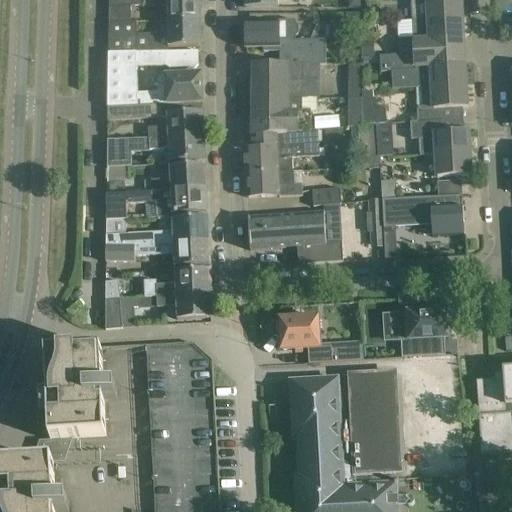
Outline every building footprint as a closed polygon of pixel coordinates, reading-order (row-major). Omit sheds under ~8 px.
[(110,0),(110,9),(145,9),(145,6),(158,6),(158,10),(167,10),(167,22),(200,22),(199,0),(110,0)] [(245,0),(246,9),(277,9),(277,0),(245,0)] [(350,0),(348,2),(348,10),(354,10),(360,10),(359,0),(350,0)] [(410,0),(412,23),(428,22),(462,19),(460,0),(410,0)] [(359,27),(358,25),(358,16),(346,16),(347,21),(354,27),(359,27)] [(399,56),(464,52),(462,19),(428,22),(412,23),(413,39),(398,40),(399,56)] [(167,22),(168,36),(168,49),(200,48),(200,22),(167,22)] [(280,65),(317,66),(325,66),(325,42),(295,42),(295,41),(296,41),(296,38),(298,36),(298,28),(295,26),(295,23),(295,22),(280,22),(279,26),(246,25),(246,50),(263,50),(263,54),(280,53),(280,65)] [(168,54),(168,49),(168,36),(136,36),(136,23),(110,23),(109,31),(109,56),(165,54),(168,54)] [(374,58),(374,44),(361,44),(362,58),(374,58)] [(464,52),(399,56),(390,57),(391,73),(415,72),(415,89),(466,87),(464,52)] [(165,54),(166,67),(170,70),(195,70),(198,66),(198,53),(168,54),(165,54)] [(166,67),(165,54),(109,56),(108,108),(136,107),(136,94),(138,94),(137,68),(166,67)] [(280,65),(253,66),(253,99),(308,99),(308,83),(317,83),(317,66),(280,65)] [(361,99),(361,92),(361,76),(361,66),(358,65),(348,66),(348,100),(357,100),(361,99)] [(136,107),(160,106),(201,104),(202,104),(201,76),(166,77),(166,86),(158,87),(158,93),(138,94),(136,94),(136,107)] [(466,87),(415,89),(416,90),(421,90),(422,109),(419,109),(419,111),(417,111),(418,124),(443,122),(443,110),(467,109),(466,87)] [(361,92),(361,99),(361,127),(387,125),(385,111),(376,112),(375,101),(374,101),(373,92),(362,93),(362,92),(361,92)] [(253,99),(253,138),(311,133),(311,114),(317,114),(317,100),(308,100),(308,99),(253,99)] [(351,129),(361,128),(361,127),(361,99),(357,100),(348,100),(348,129),(351,129)] [(106,122),(165,119),(165,116),(202,114),(201,104),(160,106),(136,107),(108,108),(106,108),(106,122)] [(147,140),(203,137),(202,114),(165,116),(165,119),(166,129),(147,130),(147,140)] [(443,122),(418,124),(410,125),(411,141),(420,141),(421,158),(436,157),(470,155),(468,132),(444,134),(443,122)] [(367,146),(368,155),(379,154),(378,127),(387,126),(387,125),(361,127),(361,128),(365,127),(366,146),(367,146)] [(361,128),(351,129),(352,148),(366,148),(366,146),(365,127),(361,128)] [(246,175),(291,173),(291,159),(318,159),(317,133),(311,133),(253,138),(253,151),(245,151),(246,175)] [(203,137),(147,140),(148,151),(166,150),(167,164),(204,162),(203,137)] [(107,141),(106,169),(107,169),(130,168),(130,141),(108,141),(107,141)] [(380,170),(379,154),(368,155),(369,171),(380,170)] [(471,177),(470,155),(436,157),(437,179),(471,177)] [(149,182),(150,193),(207,191),(205,166),(167,168),(168,181),(149,182)] [(292,187),(291,173),(246,175),(247,199),(267,198),(279,198),(302,197),(301,186),(292,187)] [(459,181),(436,182),(437,193),(460,192),(459,181)] [(108,184),(108,195),(123,194),(123,183),(108,184)] [(379,186),(366,188),(367,202),(380,201),(379,186)] [(207,191),(150,193),(123,194),(108,195),(107,195),(106,221),(126,220),(126,206),(155,205),(156,219),(170,218),(170,217),(208,215),(207,191)] [(341,205),(340,191),(312,193),(313,208),(341,205)] [(412,200),(382,202),(384,230),(396,229),(395,225),(411,224),(434,223),(434,234),(435,236),(432,237),(432,238),(432,239),(464,237),(464,235),(462,235),(462,233),(461,223),(464,223),(464,221),(463,221),(462,197),(412,200)] [(380,202),(368,202),(369,214),(382,213),(382,201),(380,202)] [(268,219),(248,220),(250,252),(306,249),(307,266),(343,264),(342,244),(326,245),(325,228),(324,216),(268,219)] [(128,246),(153,245),(209,243),(208,219),(170,221),(171,233),(127,235),(128,246)] [(383,233),(370,234),(370,248),(384,247),(383,233)] [(209,243),(128,246),(106,248),(106,264),(135,264),(135,258),(169,256),(169,255),(173,255),(174,269),(210,267),(209,243)] [(395,247),(384,248),(385,261),(396,261),(395,247)] [(156,298),(178,296),(212,295),(210,271),(173,273),(174,286),(155,287),(156,298)] [(104,284),(104,300),(120,300),(118,283),(105,284),(104,284)] [(212,295),(178,296),(156,298),(138,299),(139,308),(156,308),(156,309),(175,308),(175,321),(213,320),(212,295)] [(410,297),(398,297),(398,307),(410,307),(410,297)] [(120,300),(104,300),(104,332),(123,331),(120,300)] [(436,341),(448,340),(446,312),(398,315),(401,360),(437,358),(436,341)] [(280,324),(277,326),(277,335),(281,337),(282,352),(308,350),(309,366),(359,363),(358,345),(321,347),(321,335),(319,335),(318,319),(280,321),(280,324)] [(187,349),(150,349),(152,386),(154,448),(156,511),(214,511),(208,364),(187,349)] [(103,389),(101,350),(45,353),(48,396),(41,397),(42,421),(49,420),(50,442),(106,439),(104,401),(116,401),(116,389),(103,389)] [(511,369),(502,370),(503,380),(476,382),(478,402),(482,457),(511,454),(511,424),(511,369)] [(347,381),(311,383),(291,384),(294,440),(298,440),(300,479),(296,479),(298,511),(396,511),(396,510),(394,476),(400,476),(395,375),(347,378),(347,381)] [(56,503),(54,465),(0,467),(0,511),(68,511),(68,503),(56,503)]
